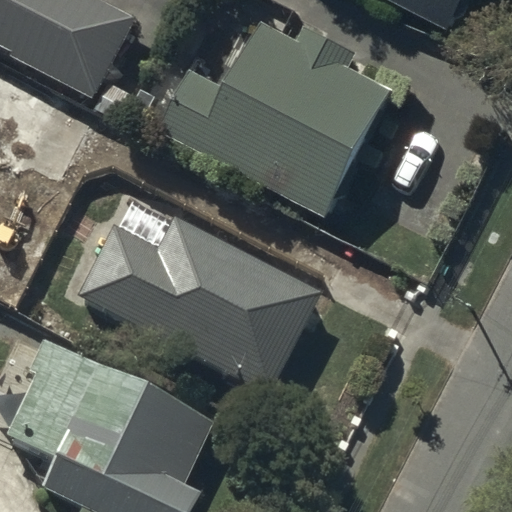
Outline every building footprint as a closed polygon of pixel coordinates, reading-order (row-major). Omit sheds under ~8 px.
[(0,0),(0,41),(93,89),(130,18),(95,0),(0,0)] [(398,0),(446,25),(459,0),(398,0)] [(300,39),(261,20),(229,82),(190,62),(155,129),(327,216),(392,89),(346,65),(354,50),(306,26),(300,39)] [(63,104),(0,68),(0,170),(20,182),(63,104)] [(140,103),(116,91),(103,116),(127,128),(140,103)] [(40,232),(6,213),(0,223),(0,260),(18,271),(40,232)] [(320,291),(175,216),(160,244),(114,220),(76,293),(267,392),(320,291)] [(49,292),(0,265),(0,307),(32,324),(49,292)] [(215,421),(42,337),(27,367),(35,371),(6,431),(57,456),(40,489),(83,509),(81,511),(188,511),(196,497),(181,490),(215,421)]
